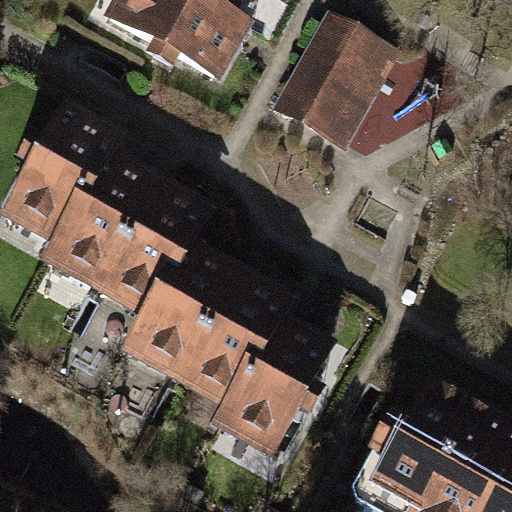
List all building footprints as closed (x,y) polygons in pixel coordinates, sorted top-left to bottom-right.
[(193,0),(120,0),(108,22),(218,82),(247,30),(230,20),(193,0)] [(193,0),(230,20),(241,0),(193,0)] [(331,19),(279,112),(346,149),(397,56),(331,19)] [(66,111),(6,219),(56,247),(107,156),(117,140),(66,111)] [(56,247),(46,265),(99,294),(159,185),(107,156),(56,247)] [(159,185),(99,294),(148,321),(189,248),(208,212),(159,185)] [(148,321),(128,356),(177,384),(238,276),(189,248),(148,321)] [(238,276),(177,384),(226,412),(278,321),(287,303),(238,276)] [(226,412),(217,428),(270,459),(332,351),(278,321),(226,412)] [(511,511),(511,438),(445,402),(384,511),(511,511)]
